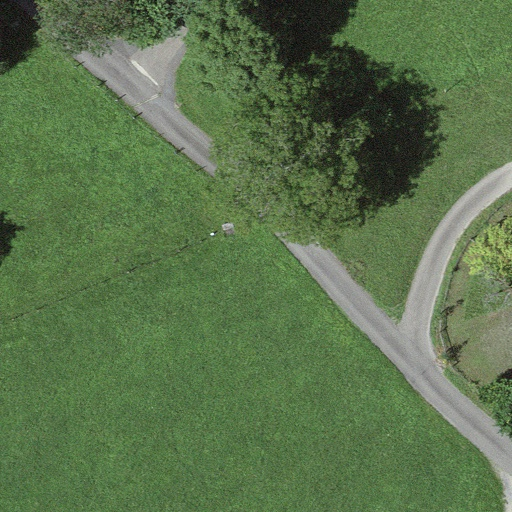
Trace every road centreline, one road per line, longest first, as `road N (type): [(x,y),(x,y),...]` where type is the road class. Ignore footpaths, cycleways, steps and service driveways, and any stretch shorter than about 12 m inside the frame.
road 1 (residential): [(511,455),(38,0)]
road 2 (track): [(411,357),(445,233),(473,200),(511,178)]
